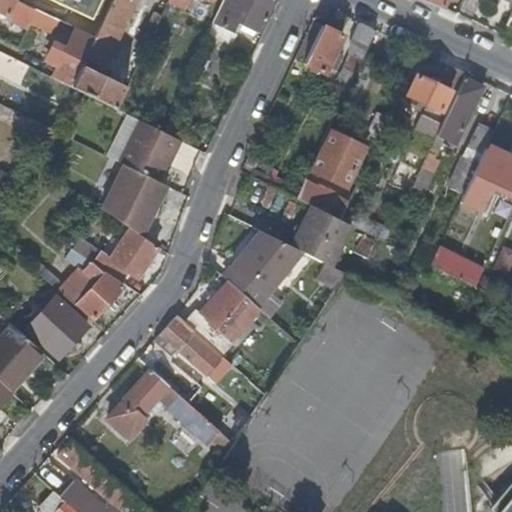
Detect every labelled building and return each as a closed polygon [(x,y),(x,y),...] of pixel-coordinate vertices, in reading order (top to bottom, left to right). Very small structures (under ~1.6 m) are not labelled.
[(0,0),(0,13),(6,17),(14,0),(0,0)] [(14,0),(6,17),(15,21),(24,4),(15,0),(14,0)] [(49,0),(89,19),(97,0),(49,0)] [(135,0),(111,0),(94,37),(84,59),(103,68),(135,0)] [(186,0),(166,0),(166,2),(182,10),(186,0)] [(270,1),(268,0),(222,0),(215,17),(205,38),(228,48),(235,34),(232,33),(237,23),(257,32),(270,1)] [(24,4),(15,21),(29,27),(31,23),(29,22),(35,9),(24,4)] [(29,22),(31,23),(47,30),(53,18),(35,9),(29,22)] [(342,36),(312,22),(294,60),(324,75),(324,73),(330,76),(340,53),(335,51),(342,36)] [(354,45),(350,54),(361,59),(375,30),(361,23),(351,43),(354,45)] [(58,66),(52,78),(70,87),(80,67),(84,59),(94,37),(76,29),(65,51),(53,46),(45,60),(58,66)] [(361,59),(350,54),(338,79),(349,84),(361,59)] [(429,82),(415,75),(405,96),(440,112),(449,92),(454,94),(462,78),(465,72),(449,65),(439,87),(435,85),(429,82)] [(125,89),(80,67),(70,87),(82,93),(115,110),(125,89)] [(455,144),(459,135),(453,132),(455,127),(461,130),(481,87),(462,78),(454,94),(440,125),(434,138),(432,141),(440,144),(442,138),(455,144)] [(414,128),(434,138),(440,125),(420,115),(414,128)] [(60,135),(30,120),(22,138),(48,149),(60,135)] [(172,120),(165,135),(174,139),(181,124),(172,120)] [(158,184),(167,166),(179,141),(174,139),(165,135),(160,132),(137,121),(117,164),(122,166),(158,184)] [(491,132),(475,125),(462,155),(446,187),(462,195),(477,162),(484,149),(491,132)] [(334,129),(328,127),(326,131),(329,134),(312,171),(344,187),(362,149),(331,134),(334,129)] [(179,141),(167,166),(170,168),(182,143),(179,141)] [(411,188),(427,193),(439,151),(423,146),(411,188)] [(504,159),(484,149),(477,162),(462,195),(457,206),(462,209),(465,204),(479,210),(504,159)] [(279,171),(257,162),(249,176),(294,199),(298,190),(299,188),(277,177),(279,171)] [(158,184),(122,166),(100,210),(130,231),(140,237),(166,188),(158,184)] [(0,202),(19,181),(1,170),(0,171),(0,202)] [(343,212),(298,190),(294,199),(305,203),(312,207),(339,221),(343,212)] [(312,207),(292,248),(312,259),(325,265),(330,268),(350,226),(339,221),(312,207)] [(99,254),(92,265),(121,284),(128,274),(137,280),(158,249),(140,237),(130,231),(122,243),(116,240),(113,245),(118,248),(110,261),(99,254)] [(251,304),(264,287),(262,284),(269,275),(290,247),(261,233),(223,279),(227,282),(251,304)] [(482,269),(437,247),(429,265),(473,287),(482,269)] [(92,319),(105,305),(110,300),(121,287),(103,276),(92,265),(71,250),(64,259),(87,277),(96,285),(86,295),(77,305),(92,319)] [(318,279),(335,288),(344,274),(330,268),(325,265),(318,279)] [(262,284),(264,287),(272,277),(269,275),(262,284)] [(77,305),(86,295),(68,280),(57,292),(75,307),(77,305)] [(227,282),(213,297),(208,302),(186,326),(192,331),(218,355),(258,310),(251,304),(227,282)] [(208,302),(213,297),(208,293),(204,298),(208,302)] [(55,298),(48,305),(43,311),(40,307),(38,306),(29,316),(34,321),(25,331),(57,359),(87,326),(55,298)] [(43,311),(48,305),(45,302),(40,307),(43,311)] [(180,326),(173,320),(160,333),(159,335),(164,339),(204,375),(217,360),(189,335),(192,331),(186,326),(184,323),(180,326)] [(9,323),(0,332),(0,383),(9,391),(43,354),(9,323)] [(176,373),(148,348),(138,359),(150,370),(177,395),(185,402),(198,385),(181,367),(176,373)] [(114,411),(108,417),(133,439),(151,420),(150,419),(163,405),(166,408),(177,395),(150,370),(138,382),(134,387),(114,409),(114,411)] [(138,382),(135,379),(130,384),(134,387),(138,382)] [(0,401),(9,391),(0,383),(0,401)] [(177,395),(166,408),(178,419),(189,406),(185,402),(177,395)] [(250,413),(237,404),(217,430),(219,433),(230,443),(230,442),(250,413)] [(207,446),(219,433),(217,430),(189,406),(178,419),(207,446)] [(120,511),(137,511),(144,506),(71,440),(57,456),(120,511)] [(63,499),(72,489),(44,464),(35,475),(54,492),(63,500),(63,499)] [(511,511),(511,482),(510,483),(490,508),(492,511),(511,511)] [(80,511),(88,503),(72,489),(63,499),(77,511),(80,511)] [(75,511),(63,500),(54,492),(40,507),(42,510),(44,511),(75,511)] [(20,511),(10,502),(1,511),(2,511),(20,511)] [(80,511),(99,511),(88,503),(80,511)]
